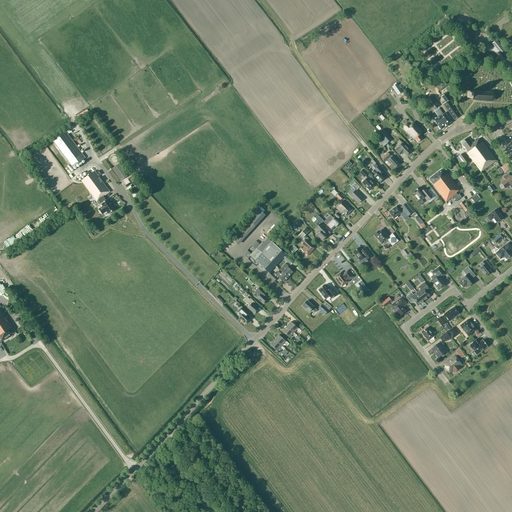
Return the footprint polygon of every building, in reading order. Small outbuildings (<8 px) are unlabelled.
[(468,35),(460,23),(454,27),(463,39),(468,35)] [(494,47),(504,59),(509,55),(499,43),(494,47)] [(408,84),(397,68),(391,72),(402,88),(408,84)] [(391,87),(397,95),(402,91),(396,83),(391,87)] [(472,100),(492,102),(495,99),(495,95),(492,92),(473,91),(473,93),(467,92),(467,98),(472,98),(472,100)] [(453,105),(454,104),(447,93),(442,96),(446,102),(443,104),(454,120),(460,116),(453,105)] [(432,96),(425,100),(432,110),(439,105),(432,96)] [(439,108),(434,112),(438,117),(434,120),(441,130),(445,127),(447,125),(451,122),(445,113),(443,114),(439,108)] [(413,122),(409,126),(408,125),(407,124),(406,124),(405,125),(404,125),(404,126),(404,127),(404,128),(414,139),(415,139),(418,142),(422,139),(419,135),(422,132),(413,122)] [(382,130),(378,133),(386,143),(390,140),(382,130)] [(85,158),(65,132),(53,141),(72,167),(85,158)] [(479,138),(476,141),(475,141),(473,143),(468,137),(461,142),(468,152),(467,152),(481,172),(496,161),(479,138)] [(402,143),(398,147),(395,150),(399,155),(402,152),(406,156),(410,151),(402,143)] [(389,163),(390,163),(394,168),(398,164),(392,157),(391,156),(387,153),(381,158),(384,162),(387,159),(388,160),(388,161),(388,162),(389,163)] [(459,157),(456,159),(462,167),(469,162),(463,153),(458,156),(459,157)] [(119,163),(112,168),(120,180),(128,176),(119,163)] [(511,169),(507,163),(501,167),(505,173),(511,169)] [(380,182),(384,178),(380,174),(382,172),(375,164),(374,165),(373,166),(375,169),(372,172),(375,175),(374,176),(380,182)] [(456,193),(460,190),(443,168),(428,179),(446,202),(457,194),(456,193)] [(365,180),(362,183),(370,191),(375,186),(367,178),(365,176),(367,174),(363,169),(359,173),(364,177),(363,178),(365,180)] [(107,200),(104,196),(110,192),(94,171),(81,181),(97,201),(99,200),(101,204),(103,206),(99,209),(102,214),(106,211),(109,214),(115,210),(112,206),(109,202),(109,203),(107,199),(107,200)] [(511,178),(511,177),(508,173),(503,177),(506,181),(501,184),(504,188),(508,185),(511,188),(511,187),(511,178)] [(351,186),(355,191),(350,196),(358,204),(363,199),(355,191),(357,189),(359,187),(355,183),(351,186)] [(414,191),(420,200),(424,197),(427,201),(432,197),(425,188),(422,191),(419,187),(414,191)] [(349,206),(344,200),(336,208),(343,214),(346,216),(352,210),(349,206)] [(259,207),(268,211),(270,205),(262,201),(259,207)] [(463,202),(459,205),(465,212),(468,209),(463,202)] [(413,212),(406,203),(401,207),(401,208),(399,210),(396,206),(388,212),(392,216),(391,217),(392,218),(393,218),(394,219),(400,214),(403,218),(407,215),(408,216),(413,212)] [(263,215),(256,208),(229,237),(236,244),(263,215)] [(497,209),(490,213),(490,214),(487,217),(490,221),(493,218),(497,222),(503,218),(497,209)] [(318,215),(315,217),(321,223),(324,221),(318,215)] [(339,223),(333,218),(330,215),(323,222),(326,225),(331,230),(335,226),(335,227),(339,223)] [(326,237),(330,233),(318,221),(315,224),(317,227),(316,229),(320,233),(317,235),(322,240),(325,237),(325,238),(326,237)] [(311,252),(314,248),(307,241),(308,239),(305,236),(309,231),(306,228),(299,235),(304,240),(301,243),(305,246),(311,252)] [(379,231),(377,233),(376,233),(374,235),(377,239),(377,238),(381,244),(387,240),(392,246),(398,241),(393,235),(389,238),(382,229),(379,231)] [(269,273),(286,255),(266,237),(249,255),(269,273)] [(251,245),(255,249),(259,244),(255,240),(251,245)] [(433,248),(436,246),(435,244),(440,242),(439,240),(431,244),(433,248)] [(511,254),(510,253),(511,252),(511,251),(511,249),(511,246),(509,243),(505,245),(499,250),(495,253),(500,259),(504,256),(506,259),(511,254)] [(305,246),(302,248),(301,247),(300,248),(301,250),(308,256),(311,252),(305,246)] [(359,247),(353,252),(362,263),(371,256),(365,248),(362,251),(359,247)] [(405,249),(402,251),(405,256),(407,259),(412,255),(410,252),(408,249),(406,250),(405,249)] [(491,272),(489,269),(491,268),(485,260),(480,264),(482,267),(479,270),(485,277),(491,272)] [(282,272),(283,272),(288,277),(293,272),(287,267),(288,266),(285,263),(279,269),(282,272)] [(445,275),(443,272),(439,267),(432,273),(433,275),(431,277),(431,278),(432,280),(436,286),(435,286),(437,289),(438,288),(439,290),(446,284),(440,278),(445,275)] [(462,280),(459,283),(463,288),(467,285),(468,287),(474,282),(472,279),(475,276),(472,273),(468,267),(463,271),(460,273),(464,277),(462,279),(462,280)] [(288,277),(283,272),(282,272),(281,274),(278,271),(274,275),(271,272),(268,275),(274,281),(278,277),(283,282),(288,277)] [(347,271),(343,274),(341,272),(334,277),(342,286),(348,281),(347,281),(352,277),(347,271)] [(418,287),(420,290),(417,292),(424,301),(430,297),(425,291),(428,289),(429,289),(424,283),(418,287)] [(325,285),(318,290),(326,299),(329,296),(331,299),(337,295),(331,287),(328,290),(325,285)] [(256,298),(257,298),(263,304),(267,300),(264,297),(265,295),(263,294),(264,293),(259,288),(255,292),(255,293),(253,295),(256,298)] [(424,301),(417,292),(413,295),(411,293),(406,297),(411,303),(410,302),(413,300),(418,306),(424,301)] [(215,297),(221,304),(223,302),(217,295),(215,297)] [(247,297),(244,300),(250,305),(248,308),(254,314),(258,310),(253,305),(255,302),(250,298),(249,299),(247,297)] [(402,298),(391,306),(399,317),(406,312),(402,307),(407,304),(402,298)] [(309,312),(312,310),(315,312),(317,310),(314,307),(307,301),(302,306),(309,312)] [(325,315),(331,308),(325,301),(318,309),(325,315)] [(0,342),(15,332),(15,331),(15,330),(14,331),(6,318),(7,317),(0,305),(0,342)] [(240,315),(239,317),(245,324),(249,319),(244,315),(246,313),(241,308),(237,312),(240,315)] [(449,312),(448,311),(444,315),(449,321),(458,314),(453,308),(449,312)] [(441,325),(445,322),(441,317),(437,320),(441,325)] [(461,326),(469,335),(476,330),(468,320),(461,326)] [(298,328),(291,322),(286,326),(294,333),(296,330),(300,332),(301,331),(298,328)] [(294,333),(286,326),(282,331),(289,338),(292,334),(295,337),(297,335),(294,333)] [(427,328),(421,333),(428,341),(434,336),(427,328)] [(447,332),(452,338),(458,334),(453,328),(447,332)] [(447,333),(440,338),(443,342),(450,337),(447,333)] [(286,341),(279,335),(274,339),(282,346),(284,343),(287,346),(289,344),(286,341)] [(282,346),(274,339),(270,344),(277,351),(280,347),(283,350),(285,349),(282,346)] [(478,344),(475,340),(469,345),(477,355),(488,347),(483,340),(478,344)] [(444,348),(442,346),(443,345),(440,342),(432,349),(436,353),(435,354),(438,358),(441,356),(442,356),(444,354),(446,352),(446,351),(445,352),(443,349),(444,348)] [(455,351),(461,359),(465,356),(458,348),(455,351)] [(458,368),(457,367),(461,364),(455,356),(451,359),(451,360),(450,361),(449,361),(444,365),(450,373),(453,370),(454,371),(458,368)]
